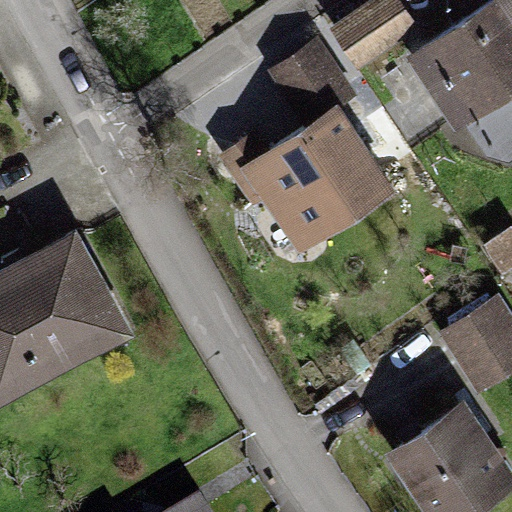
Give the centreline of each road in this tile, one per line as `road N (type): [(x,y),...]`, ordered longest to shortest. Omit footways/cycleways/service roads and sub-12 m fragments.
road 1 (residential): [(342,511),(98,133)]
road 2 (residential): [(302,0),(98,133)]
road 3 (residential): [(98,133),(33,0)]
